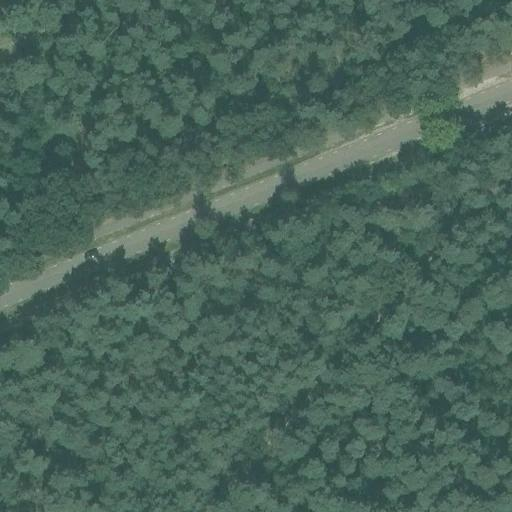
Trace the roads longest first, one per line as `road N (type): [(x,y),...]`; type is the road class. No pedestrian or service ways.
road 1 (tertiary): [(0,297),(511,89)]
road 2 (track): [(215,511),(511,174)]
